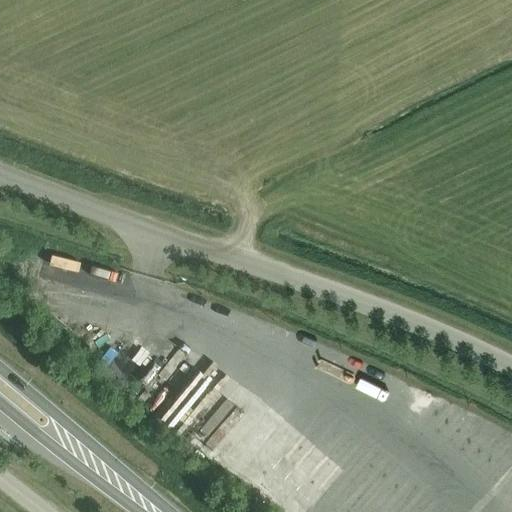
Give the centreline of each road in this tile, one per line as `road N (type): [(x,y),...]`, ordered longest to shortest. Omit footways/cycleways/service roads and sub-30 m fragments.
road 1 (unclassified): [(511,365),(435,329),(0,170)]
road 2 (primary): [(146,511),(0,390)]
